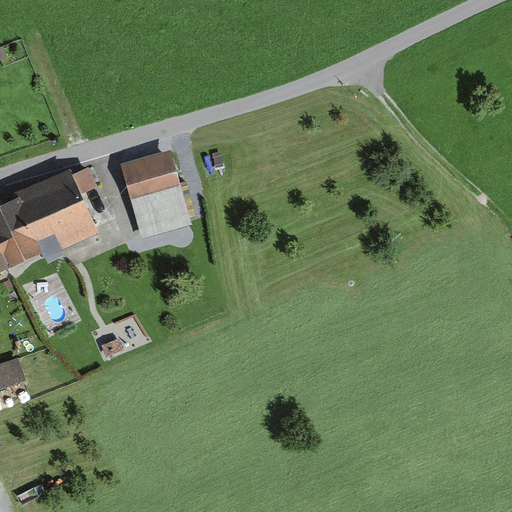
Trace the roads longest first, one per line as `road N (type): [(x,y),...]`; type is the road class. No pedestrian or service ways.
road 1 (residential): [(2,178),(286,92),(496,0)]
road 2 (track): [(355,65),(422,145),(507,221)]
road 3 (track): [(28,20),(81,154)]
